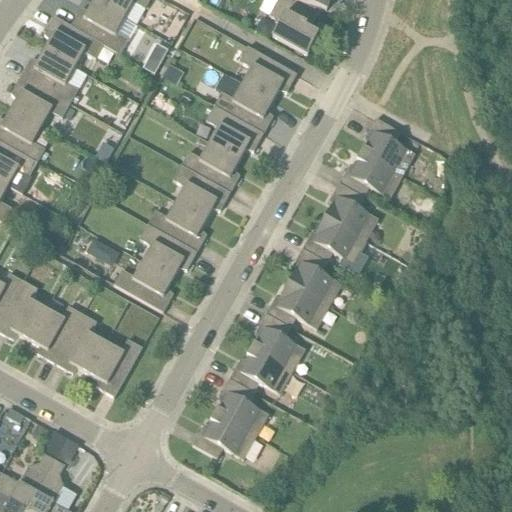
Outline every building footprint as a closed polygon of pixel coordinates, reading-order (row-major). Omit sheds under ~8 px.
[(95,0),(93,3),(124,21),(133,5),(145,12),(151,0),(95,0)] [(321,11),(288,0),(287,0),(278,0),(268,18),(274,21),(275,25),(278,27),(272,39),(307,58),(318,38),(309,33),(321,11)] [(288,0),(321,11),(326,13),(329,0),(288,0)] [(116,36),(124,21),(93,3),(88,14),(80,12),(70,29),(103,47),(103,49),(119,58),(128,43),(116,36)] [(95,62),(103,49),(103,47),(70,29),(54,20),(44,38),(49,44),(43,53),(75,71),(83,56),(95,62)] [(242,87),(273,104),(278,94),(286,96),(296,78),(247,50),(239,65),(250,71),(242,87)] [(75,71),(43,53),(38,63),(30,62),(20,79),(70,107),(78,93),(66,86),(75,71)] [(159,69),(148,63),(143,71),(154,77),(159,69)] [(10,113),(41,130),(50,115),(62,121),(70,107),(20,79),(10,97),(16,103),(10,113)] [(213,110),(263,137),(273,120),(267,114),(273,104),(242,87),(233,102),(221,95),(213,110)] [(253,155),(263,137),(213,110),(205,124),(217,131),(208,146),(239,163),(245,153),(253,155)] [(0,145),(36,166),(44,152),(33,146),(41,130),(10,113),(5,123),(0,121),(0,145)] [(368,142),(360,157),(402,180),(415,158),(394,146),(400,136),(375,122),(365,140),(368,142)] [(0,184),(8,189),(17,174),(28,181),(36,166),(0,145),(0,184)] [(239,163),(208,146),(200,161),(188,155),(180,169),(229,197),(239,179),(234,174),(239,163)] [(402,180),(360,157),(352,171),(348,169),(338,187),(363,201),(369,191),(389,203),(402,180)] [(175,205),(206,223),(212,212),(220,214),(229,197),(180,169),(172,183),(184,190),(175,205)] [(0,205),(0,203),(8,189),(0,184),(0,224),(3,226),(11,211),(0,205)] [(363,201),(338,187),(328,205),(332,207),(323,222),(365,245),(378,223),(357,211),(363,201)] [(146,228),(196,256),(206,238),(200,233),(206,223),(175,205),(166,220),(155,214),(146,228)] [(365,245),(323,222),(315,236),(312,234),(302,252),(326,266),(332,256),(353,268),(365,245)] [(142,264),(173,282),(179,272),(186,274),(196,256),(146,228),(139,242),(150,249),(142,264)] [(90,255),(114,268),(121,255),(97,242),(90,255)] [(326,266),(302,252),(292,270),(295,272),(287,287),(329,310),(341,288),(321,276),(326,266)] [(167,292),(173,282),(142,264),(133,280),(121,273),(113,288),(163,316),(173,298),(167,292)] [(0,324),(23,284),(8,276),(2,288),(0,287),(0,324)] [(28,344),(46,313),(30,304),(37,292),(23,284),(0,324),(0,336),(13,344),(18,338),(28,344)] [(329,310),(287,287),(279,302),(275,300),(265,318),(290,331),(295,321),(316,333),(329,310)] [(54,367),(82,318),(68,310),(61,322),(46,313),(28,344),(39,350),(37,357),(54,367)] [(88,377),(105,346),(90,338),(96,326),(82,318),(54,367),(72,377),(77,372),(88,377)] [(290,331),(265,318),(255,335),(258,337),(250,352),(292,376),(305,353),(284,342),(290,331)] [(120,355),(105,346),(88,377),(98,383),(96,391),(114,401),(142,351),(127,343),(120,355)] [(292,376),(250,352),(242,367),(238,365),(228,383),(253,397),(259,387),(279,398),(292,376)] [(253,397),(228,383),(218,401),(222,403),(214,417),(255,441),(268,418),(248,407),(253,397)] [(5,418),(20,427),(24,419),(9,411),(5,418)] [(255,441),(214,417),(205,432),(202,430),(192,448),(216,462),(222,452),(243,463),(255,441)] [(46,444),(51,435),(37,427),(32,436),(46,444)] [(55,435),(46,457),(72,468),(81,445),(55,435)] [(1,476),(0,477),(0,497),(25,511),(26,511),(54,463),(44,458),(36,473),(28,468),(18,486),(1,476)] [(54,463),(26,511),(64,511),(53,506),(63,488),(55,483),(63,469),(54,463)] [(0,511),(25,511),(0,497),(0,511)]
